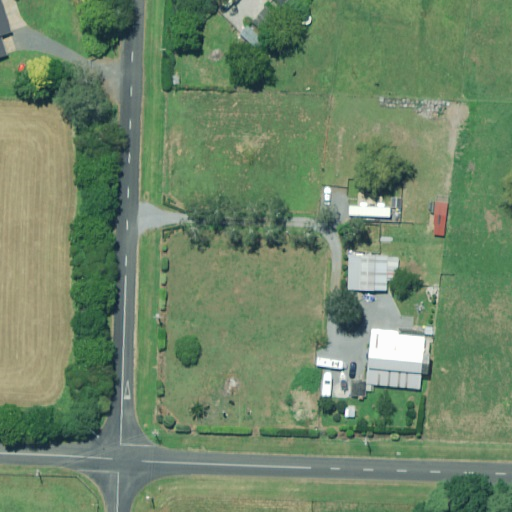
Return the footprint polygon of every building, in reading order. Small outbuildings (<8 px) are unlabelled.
[(17,33),(5,0),(0,0),(0,58),(12,55),(6,37),(17,33)] [(278,0),(290,11),(300,0),(278,0)] [(316,17),(305,12),(301,21),(312,26),(316,17)] [(421,196),(396,195),(396,210),(420,212),(421,196)] [(391,289),(398,289),(398,261),(392,261),(392,255),(345,254),(344,291),(391,292),(391,289)] [(356,380),(354,397),(368,398),(369,385),(424,390),(428,337),(374,332),(370,382),(356,380)]
